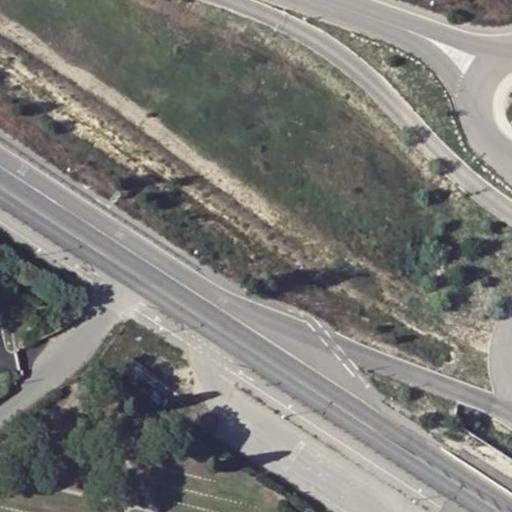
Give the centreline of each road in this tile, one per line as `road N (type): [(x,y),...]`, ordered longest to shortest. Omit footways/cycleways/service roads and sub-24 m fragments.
road 1 (secondary): [(500,511),(131,273)]
road 2 (unclassified): [(0,412),(75,351),(131,273)]
road 3 (secondary): [(131,273),(0,188)]
